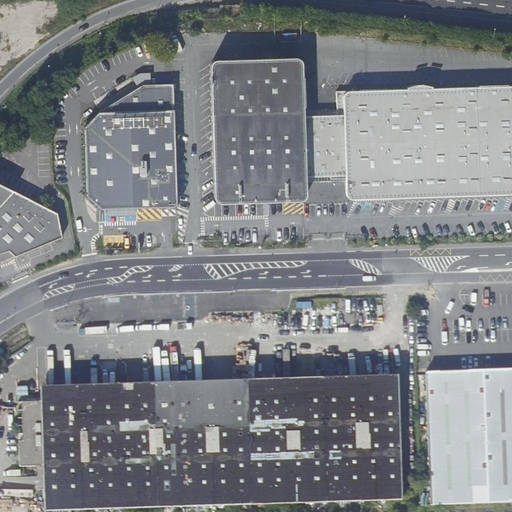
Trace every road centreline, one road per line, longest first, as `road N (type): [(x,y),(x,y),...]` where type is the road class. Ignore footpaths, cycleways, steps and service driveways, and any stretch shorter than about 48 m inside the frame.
road 1 (secondary): [(0,320),(43,294),(114,275),(442,267)]
road 2 (trunk): [(0,90),(60,38),(148,0)]
